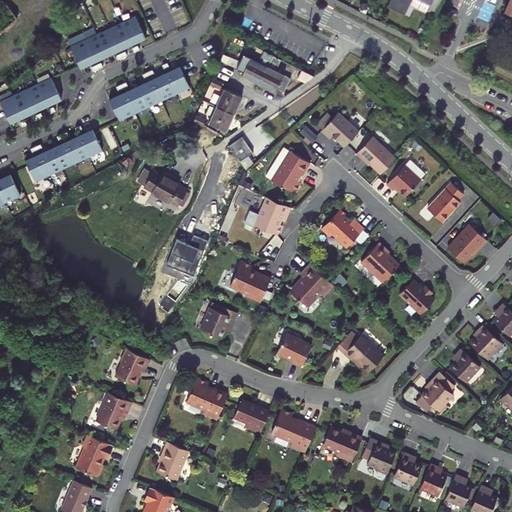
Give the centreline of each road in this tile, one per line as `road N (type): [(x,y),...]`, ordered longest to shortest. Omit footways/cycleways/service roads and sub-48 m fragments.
road 1 (residential): [(368,401),(278,385),(209,357),(183,357),(113,511)]
road 2 (residential): [(0,151),(79,113),(106,76),(199,32),(216,0)]
road 3 (residential): [(342,177),(467,292)]
road 4 (unclassified): [(352,32),(323,76),(227,141)]
road 5 (residential): [(511,464),(368,401)]
road 6 (residential): [(368,401),(467,292)]
